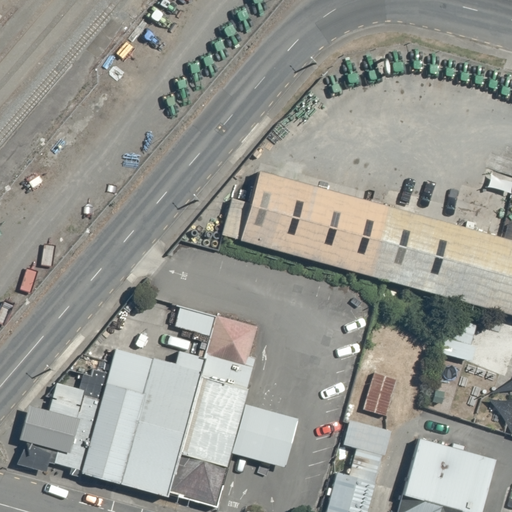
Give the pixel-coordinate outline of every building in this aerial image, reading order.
[(511,235),(239,162),(220,230),(511,309),(511,235)] [(243,319),(201,307),(190,346),(232,357),(243,319)] [(139,349),(95,337),(61,465),(104,477),(139,349)] [(139,351),(104,477),(149,489),(183,363),(139,351)] [(231,376),(183,363),(162,443),(209,456),(231,376)] [(397,381),(371,373),(361,409),(387,417),(397,381)] [(280,406),(228,392),(215,441),(267,455),(280,406)] [(350,511),(375,420),(334,409),(305,511),(350,511)] [(475,441),(406,422),(390,482),(458,500),(475,441)]
